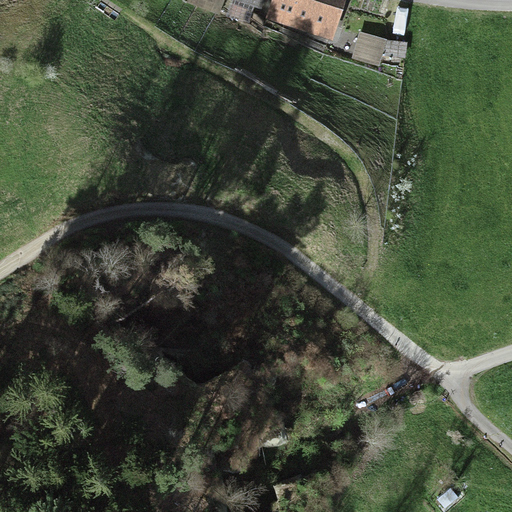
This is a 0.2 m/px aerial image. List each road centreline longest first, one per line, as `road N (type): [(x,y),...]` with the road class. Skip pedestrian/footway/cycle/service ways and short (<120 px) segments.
road 1 (track): [(0,271),(86,221),(157,207),(221,218),(280,246),(446,375)]
road 2 (residential): [(511,450),(471,413),(446,375),(511,352)]
